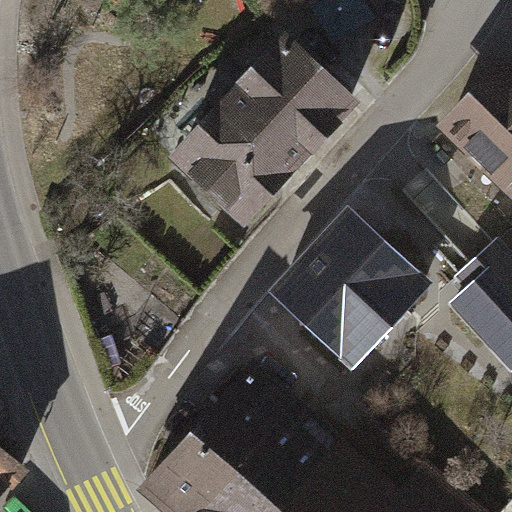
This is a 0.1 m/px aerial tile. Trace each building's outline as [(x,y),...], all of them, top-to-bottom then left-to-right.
[(292,158),(345,100),(284,44),(231,102),(292,158)] [(511,78),(500,67),(445,124),(511,188),(511,78)] [(239,216),(292,158),(231,102),(178,160),(239,216)] [(424,282),(349,219),(285,295),(360,358),(424,282)] [(511,336),(511,259),(495,240),(455,275),(511,337),(511,336)] [(157,511),(200,511),(297,402),(253,364),(138,495),(157,511)] [(278,511),(341,440),(297,402),(200,511),(278,511)] [(341,440),(278,511),(482,511),(425,463),(400,492),(341,440)] [(0,488),(17,469),(0,453),(0,488)]
